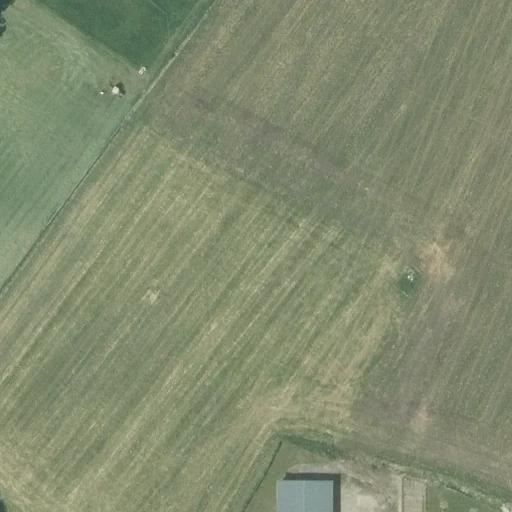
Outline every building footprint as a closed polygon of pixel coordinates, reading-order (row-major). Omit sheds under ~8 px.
[(511,40),(424,237),(489,266),(511,214),(511,40)] [(424,286),(343,468),(375,482),(456,300),(424,286)] [(426,511),(449,511),(511,374),(511,328),(485,316),(460,372),(440,363),(382,492),(426,511)] [(421,380),(400,423),(410,427),(431,385),(421,380)] [(511,511),(511,473),(492,511),(511,511)] [(330,511),(331,484),(280,483),(279,511),(330,511)]
